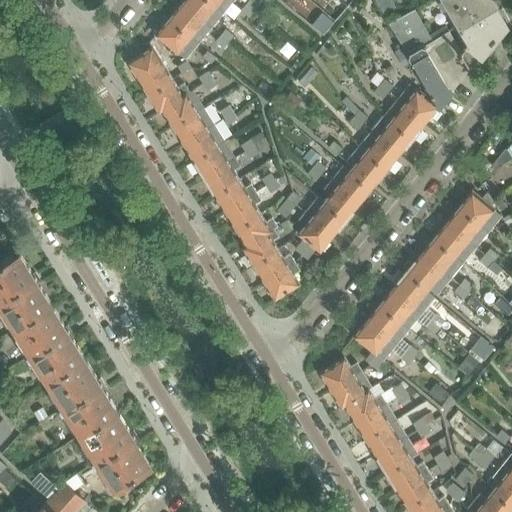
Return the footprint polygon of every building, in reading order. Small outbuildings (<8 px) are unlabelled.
[(216,6),(208,0),(184,0),(182,3),(211,27),(216,20),(209,14),(216,6)] [(254,0),(248,0),(246,3),(254,10),(260,4),(254,0)] [(492,0),(444,0),(459,25),(494,4),(492,0)] [(211,27),(182,3),(169,19),(191,36),(197,28),(205,34),(211,27)] [(246,3),(241,9),(249,17),(254,10),(246,3)] [(494,4),(459,25),(469,42),(461,52),(469,67),(492,39),(493,38),(498,38),(510,23),(501,8),(497,9),(494,4)] [(406,15),(391,23),(411,57),(439,105),(450,91),(424,45),(432,40),(414,10),(406,15)] [(191,36),(169,19),(156,34),(186,58),(191,51),(184,44),(191,36)] [(445,25),(429,34),(433,40),(436,38),(448,31),(445,25)] [(226,28),(220,35),(228,41),(234,35),(226,28)] [(432,40),(424,45),(450,91),(461,77),(469,67),(461,52),(448,31),(436,38),(433,40),(432,40)] [(220,35),(215,41),(223,47),(228,41),(220,35)] [(403,46),(394,51),(403,66),(412,61),(403,46)] [(140,54),(128,61),(149,94),(172,80),(154,50),(152,47),(143,52),(140,54)] [(207,50),(202,56),(211,63),(216,57),(207,50)] [(187,60),(177,66),(182,73),(191,67),(187,60)] [(208,70),(198,76),(203,83),(212,77),(208,70)] [(307,71),(298,81),(304,87),(313,77),(307,71)] [(376,73),(369,81),(377,87),(379,85),(384,79),(376,73)] [(212,77),(203,83),(207,90),(216,84),(212,77)] [(384,79),(379,85),(388,92),(393,85),(384,78),(384,79)] [(172,80),(149,94),(159,111),(162,109),(190,93),(185,86),(178,90),(172,80)] [(404,92),(399,99),(426,121),(438,106),(417,89),(416,88),(418,86),(411,80),(408,80),(402,88),(402,90),(404,92)] [(377,87),(374,91),(383,98),(388,92),(379,85),(377,87)] [(190,93),(162,109),(173,126),(196,112),(191,104),(198,100),(193,91),(190,93)] [(290,91),(282,101),(294,110),(302,100),(290,91)] [(346,96),(342,101),(355,114),(359,109),(346,96)] [(398,111),(391,120),(412,137),(426,121),(399,99),(393,106),(398,111)] [(229,104),(219,110),(224,117),(234,111),(229,104)] [(196,112),(173,126),(183,143),(214,124),(210,117),(209,115),(212,113),(207,105),(196,112)] [(355,114),(354,116),(362,123),(368,116),(359,109),(355,114)] [(234,111),(224,117),(228,124),(238,118),(234,111)] [(368,116),(362,123),(371,130),(377,122),(369,115),(368,116)] [(354,116),(349,122),(357,129),(362,123),(354,116)] [(378,124),(373,130),(400,152),(412,137),(391,120),(384,128),(378,124)] [(214,124),(183,143),(194,160),(218,145),(213,137),(220,133),(214,124)] [(373,142),(366,152),(386,169),(400,152),(373,130),(367,137),(373,142)] [(261,131),(250,138),(254,145),(266,138),(261,131)] [(250,138),(240,144),(245,151),(254,145),(250,138)] [(333,141),(328,147),(337,154),(342,148),(333,141)] [(218,145),(194,160),(205,177),(236,158),(232,150),(224,155),(218,145)] [(254,145),(245,151),(249,158),(259,152),(254,145)] [(311,148),(303,158),(313,166),(318,160),(320,156),(311,148)] [(506,148),(492,164),(497,168),(511,158),(511,157),(507,149),(506,148)] [(354,154),(348,161),(353,166),(351,170),(372,187),(374,184),(386,169),(366,152),(360,159),(354,154)] [(236,158),(205,177),(215,195),(240,180),(235,171),(241,166),(236,158)] [(313,166),(312,166),(321,173),(326,167),(318,160),(313,166)] [(312,166),(307,172),(316,179),(321,173),(312,166)] [(337,174),(332,181),(358,204),(372,187),(351,170),(344,178),(337,174)] [(271,172),(261,178),(266,185),(275,179),(271,172)] [(491,177),(483,182),(491,195),(499,189),(491,177)] [(275,179),(266,185),(270,192),(279,186),(275,179)] [(240,180),(215,195),(226,211),(257,192),(252,183),(245,188),(240,180)] [(331,193),(325,202),(346,219),(358,204),(332,181),(325,188),(331,193)] [(289,194),(288,196),(296,203),(301,197),(296,194),(292,191),(289,194)] [(472,191),(459,207),(482,225),(489,217),(496,223),(501,215),(472,191)] [(257,192),(226,211),(236,228),(261,213),(255,204),(262,199),(257,192)] [(499,194),(492,198),(500,210),(506,206),(499,194)] [(288,196),(283,203),(291,210),(296,204),(296,203),(288,196)] [(312,205),(306,212),(333,235),(346,219),(325,202),(319,210),(312,205)] [(283,203),(277,210),(281,213),(286,217),(291,210),(283,203)] [(459,207),(446,222),(477,247),(482,239),(484,241),(491,233),(482,225),(459,207)] [(307,224),(300,232),(320,251),(333,235),(306,212),(301,219),(307,224)] [(261,213),(236,228),(246,244),(275,227),(277,225),(272,217),(266,221),(261,213)] [(287,219),(280,223),(286,233),(293,228),(287,219)] [(446,222),(433,238),(456,257),(463,248),(471,253),(477,247),(446,222)] [(246,244),(243,246),(254,265),(279,249),(286,245),(280,236),(275,227),(246,244)] [(511,233),(508,228),(502,232),(507,241),(511,238),(511,233)] [(433,238),(420,254),(451,278),(457,271),(450,265),(456,257),(433,238)] [(302,240),(295,249),(301,254),(308,245),(302,240)] [(279,249),(254,265),(265,282),(296,263),(291,255),(286,245),(279,249)] [(308,245),(301,254),(307,259),(314,250),(308,245)] [(490,247),(484,254),(493,261),(498,254),(490,247)] [(52,304),(33,273),(19,251),(16,253),(13,249),(3,256),(5,260),(0,263),(0,302),(15,327),(52,304)] [(408,268),(406,272),(428,290),(431,287),(439,293),(445,286),(451,278),(420,254),(408,268)] [(484,254),(479,260),(488,267),(493,261),(484,254)] [(493,261),(488,267),(497,274),(502,268),(493,261)] [(296,263),(265,282),(275,298),(299,283),(296,280),(294,276),(301,271),(296,263)] [(406,272),(392,289),(422,313),(428,306),(421,299),(428,290),(406,272)] [(464,278),(459,284),(468,291),(473,285),(464,278)] [(459,284),(454,291),(462,298),(468,291),(459,284)] [(392,289),(379,304),(402,322),(411,329),(418,320),(417,320),(422,313),(392,289)] [(511,306),(501,296),(495,303),(508,314),(511,309),(511,306)] [(85,357),(66,327),(52,304),(15,327),(48,380),(85,357)] [(379,304),(367,319),(398,342),(403,336),(396,330),(402,322),(379,304)] [(436,313),(430,320),(439,327),(444,320),(436,313)] [(367,319),(354,335),(360,340),(377,352),(383,345),(392,350),(398,342),(367,319)] [(430,320),(425,326),(434,333),(439,327),(430,320)] [(481,338),(473,348),(484,357),(492,347),(481,338)] [(410,344),(405,350),(414,358),(419,351),(410,344)] [(372,350),(364,359),(370,364),(378,355),(372,350)] [(405,350),(400,357),(409,364),(414,358),(405,350)] [(469,354),(458,367),(467,375),(479,361),(469,354)] [(378,355),(370,364),(377,369),(384,361),(378,355)] [(118,411),(104,387),(85,357),(48,380),(81,434),(118,411)] [(344,357),(320,371),(331,389),(363,370),(359,362),(351,366),(344,357)] [(428,361),(424,366),(431,372),(435,368),(428,361)] [(363,370),(331,389),(341,406),(345,404),(366,392),(360,382),(368,377),(363,370)] [(392,387),(381,395),(386,402),(410,386),(403,381),(393,388),(392,387)] [(436,382),(428,392),(441,402),(449,392),(436,382)] [(410,386),(386,402),(389,405),(398,399),(400,403),(416,392),(410,386)] [(366,392),(345,404),(356,421),(386,402),(381,395),(375,398),(370,390),(366,392)] [(386,402),(356,421),(366,438),(391,423),(385,412),(391,408),(389,405),(386,402)] [(48,415),(42,407),(34,412),(39,420),(48,415)] [(151,464),(132,432),(118,411),(81,434),(114,487),(118,485),(120,488),(131,482),(129,478),(151,464)] [(422,416),(412,422),(417,430),(427,424),(434,419),(429,412),(422,417),(422,416)] [(457,413),(450,421),(457,427),(464,419),(457,413)] [(3,419),(0,421),(0,429),(7,436),(11,431),(3,418),(3,419)] [(391,423),(366,438),(376,455),(407,436),(403,428),(396,432),(391,423)] [(427,424),(417,430),(421,436),(430,430),(427,424)] [(502,429),(497,435),(505,442),(510,436),(502,429)] [(407,436),(376,455),(386,471),(411,456),(406,447),(412,443),(407,436)] [(473,448),(468,455),(485,468),(490,461),(481,454),(473,448)] [(486,448),(481,454),(490,461),(495,455),(486,448)] [(443,450),(433,456),(438,464),(447,458),(443,450)] [(411,456),(386,471),(397,489),(428,469),(423,462),(417,466),(411,456)] [(447,458),(438,464),(442,470),(451,464),(447,458)] [(511,465),(506,460),(499,468),(511,478),(511,465)] [(0,472),(0,482),(3,485),(13,475),(4,467),(1,472),(0,472)] [(465,467),(460,473),(468,480),(473,474),(465,467)] [(500,480),(493,489),(511,504),(511,478),(499,468),(494,475),(500,480)] [(428,469),(397,489),(408,507),(433,491),(427,482),(433,478),(428,469)] [(83,482),(77,473),(64,482),(72,489),(79,485),(83,482)] [(460,473),(454,479),(463,487),(468,480),(460,473)] [(56,491),(77,510),(85,500),(72,489),(64,482),(58,488),(56,491)] [(453,482),(445,491),(452,496),(459,487),(453,482)] [(459,487),(452,496),(458,501),(465,492),(459,487)] [(480,492),(474,500),(489,511),(509,511),(511,510),(511,504),(493,489),(487,497),(480,492)] [(74,511),(77,510),(56,491),(49,498),(48,500),(61,511),(74,511)] [(433,491),(408,507),(411,511),(435,511),(449,504),(444,496),(438,500),(433,491)] [(474,511),(473,511),(489,511),(474,500),(469,507),(474,511)] [(54,511),(45,503),(36,511),(54,511)]
